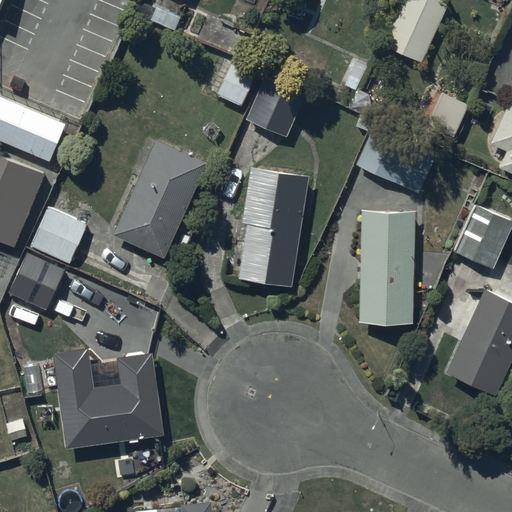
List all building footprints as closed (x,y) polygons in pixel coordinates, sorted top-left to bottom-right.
[(399,0),(382,40),(422,58),(448,0),(399,0)] [(255,66),(225,53),(210,85),(241,99),(255,66)] [(264,71),(246,112),(286,130),(305,90),(264,71)] [(511,86),(490,137),(506,144),(499,161),(511,166),(511,86)] [(0,133),(51,154),(66,117),(0,90),(0,133)] [(373,121),(355,158),(418,187),(436,149),(373,121)] [(209,157),(157,133),(113,227),(166,252),(209,157)] [(0,145),(0,231),(17,239),(48,166),(0,145)] [(307,168),(250,159),(242,213),(247,214),(239,269),(291,277),(307,168)] [(32,239),(70,255),(88,213),(50,197),(32,239)] [(511,213),(511,212),(476,198),(455,245),(492,260),(511,213)] [(417,202),(361,201),(358,314),(414,315),(417,202)] [(65,262),(28,245),(9,286),(46,303),(65,262)] [(0,295),(18,254),(0,246),(0,295)] [(511,350),(511,292),(484,280),(445,366),(495,388),(511,350)] [(54,344),(66,440),(165,428),(154,344),(117,349),(117,354),(92,357),(90,340),(54,344)] [(136,511),(214,511),(212,494),(183,496),(183,505),(159,507),(159,503),(136,505),(136,511)]
